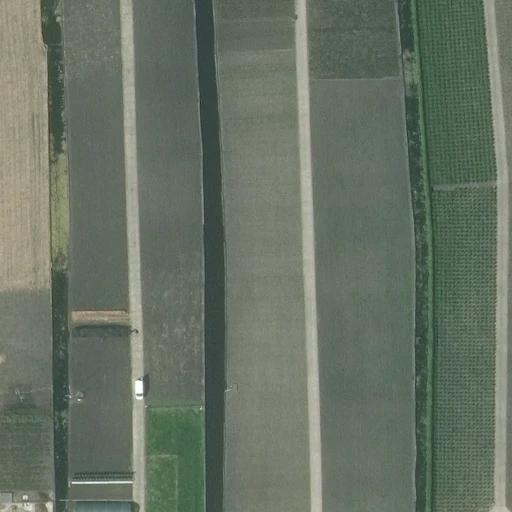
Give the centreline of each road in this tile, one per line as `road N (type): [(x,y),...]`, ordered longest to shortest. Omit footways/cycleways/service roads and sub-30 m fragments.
road 1 (track): [(498,511),(502,202),(486,0)]
road 2 (track): [(314,511),(297,0)]
road 3 (track): [(123,0),(136,511)]
